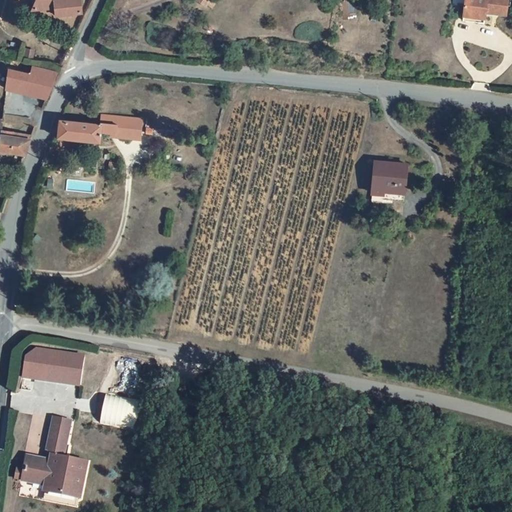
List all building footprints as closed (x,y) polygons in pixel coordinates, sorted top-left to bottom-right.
[(464,0),(464,9),(481,10),(481,3),(506,5),(506,0),(464,0)] [(39,59),(37,67),(16,61),(11,81),(21,84),(22,78),(54,86),(62,65),(39,59)] [(101,116),(61,111),(58,129),(101,133),(102,126),(119,128),(118,132),(142,135),(145,113),(102,108),(101,116)] [(3,110),(0,109),(0,143),(22,148),(29,128),(1,122),(3,110)] [(406,182),(409,154),(377,153),(373,193),(387,193),(388,181),(406,182)] [(467,236),(459,235),(458,245),(466,245),(467,236)] [(22,370),(79,376),(82,346),(34,341),(24,348),(22,370)] [(55,407),(54,415),(71,418),(73,410),(55,407)] [(71,418),(54,415),(50,441),(53,441),(56,441),(54,452),(51,452),(31,449),(27,473),(47,476),(46,482),(84,488),(90,451),(67,447),(71,418)]
